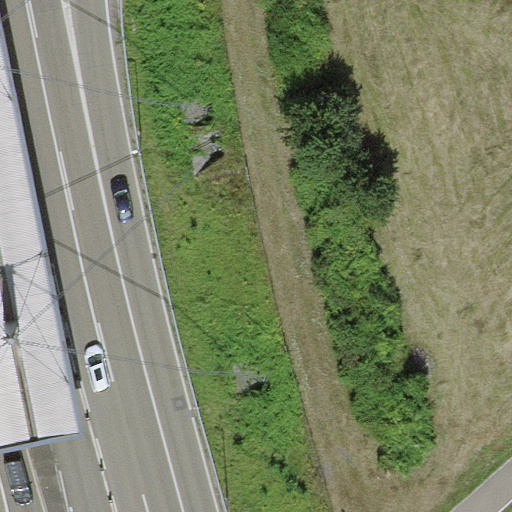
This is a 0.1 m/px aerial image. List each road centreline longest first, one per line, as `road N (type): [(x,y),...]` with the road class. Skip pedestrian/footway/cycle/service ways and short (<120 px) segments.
road 1 (motorway): [(166,511),(123,373),(34,0)]
road 2 (motorway): [(181,511),(92,0)]
